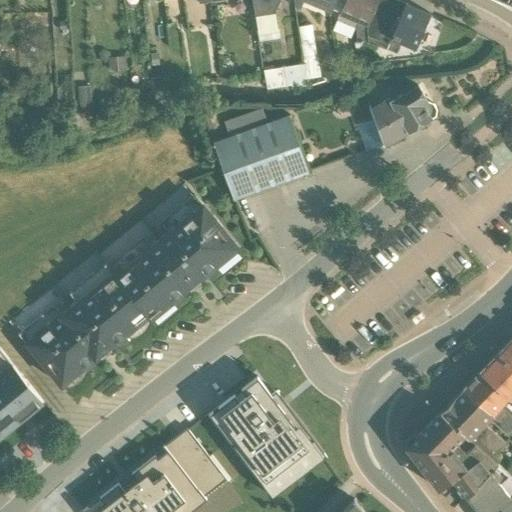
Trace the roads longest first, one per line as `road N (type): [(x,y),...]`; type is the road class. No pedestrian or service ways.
road 1 (residential): [(18,511),(81,451),(270,306)]
road 2 (residential): [(270,306),(458,155)]
road 3 (secondary): [(370,398),(393,372),(511,285)]
road 4 (residential): [(270,306),(322,376),(370,398)]
road 5 (secondary): [(417,511),(367,449),(370,398)]
